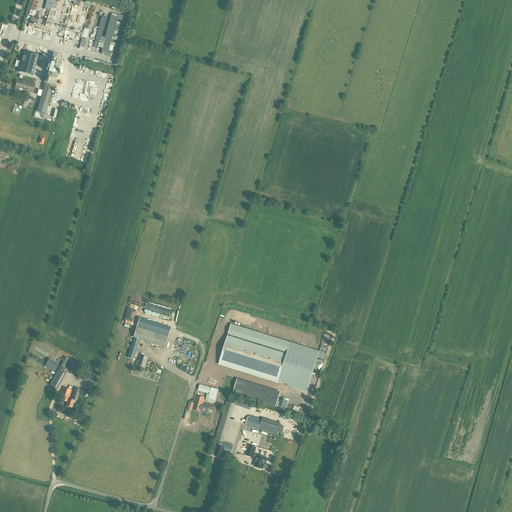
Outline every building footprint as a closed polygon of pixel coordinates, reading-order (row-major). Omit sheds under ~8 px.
[(113,25),(111,30),(116,32),(120,20),(114,18),(112,22),(116,24),(115,26),(113,25)] [(19,71),(19,72),(20,72),(20,71),(30,74),(32,75),(33,76),(33,75),(32,74),(37,57),(38,57),(38,56),(37,56),(37,57),(35,56),(25,53),(24,52),(24,53),(25,54),(20,71),(19,71)] [(53,90),(61,62),(57,61),(57,59),(56,59),(58,54),(54,54),(52,63),(51,64),(51,66),(49,65),(48,69),(50,69),(41,96),(37,111),(46,114),(52,93),(54,93),(55,90),(53,90)] [(18,80),(16,87),(24,89),(23,90),(33,93),(35,84),(22,81),(21,81),(18,80)] [(138,339),(164,347),(170,328),(139,318),(133,337),(127,357),(132,359),(138,339)] [(290,344),(231,325),(219,364),(278,382),(290,344)] [(305,375),(308,352),(299,351),(296,373),(305,375)] [(137,360),(135,365),(144,368),(147,358),(139,355),(138,360),(137,360)] [(53,371),(58,364),(49,358),(45,366),(53,371)] [(73,361),(69,367),(74,370),(78,364),(73,361)] [(62,363),(49,385),(57,389),(68,370),(64,368),(66,365),(62,363)] [(227,379),(229,374),(221,373),(222,370),(215,368),(213,376),(227,379)] [(78,371),(76,377),(91,382),(93,376),(78,371)] [(280,391),(238,378),(233,394),(276,407),(280,391)] [(200,385),(198,392),(207,394),(205,401),(213,403),(215,395),(209,394),(211,388),(200,385)] [(62,387),(58,399),(67,402),(65,406),(72,408),(74,401),(68,399),(71,390),(62,387)] [(211,388),(209,394),(215,395),(213,403),(215,403),(219,390),(211,388)] [(76,389),(73,398),(77,400),(81,391),(76,389)] [(194,393),(191,408),(206,411),(207,408),(211,409),(212,403),(202,401),(203,395),(194,393)] [(209,428),(213,417),(193,411),(189,422),(209,428)] [(248,417),(245,425),(276,435),(279,426),(262,420),(261,422),(256,420),(257,418),(249,416),(249,417),(248,417)] [(231,454),(233,446),(219,441),(214,456),(222,458),(224,452),(231,454)] [(265,464),(267,458),(257,455),(256,456),(254,455),(256,448),(249,446),(246,455),(253,457),(256,458),(256,459),(254,466),(257,467),(256,468),(259,469),(260,469),(261,468),(263,469),(264,464),(265,464)]
